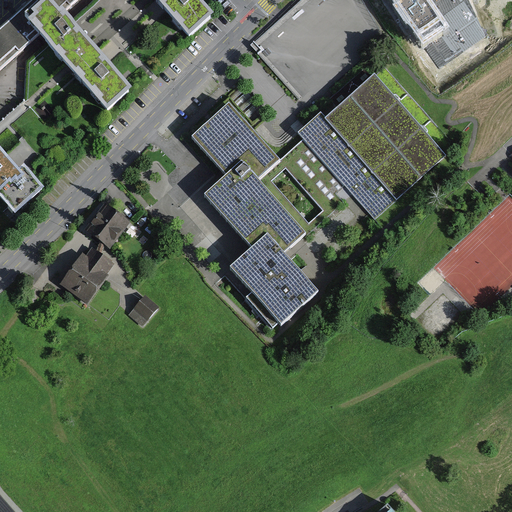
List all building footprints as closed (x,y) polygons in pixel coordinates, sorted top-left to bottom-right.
[(76,0),(34,0),(11,21),(30,42),(38,34),(61,14),(76,0)] [(211,16),(196,0),(156,0),(189,36),(211,16)] [(392,0),(423,43),(449,26),(430,0),(392,0)] [(430,0),(449,26),(423,43),(440,68),(486,36),(468,0),(430,0)] [(511,0),(489,0),(498,18),(511,11),(511,0)] [(95,52),(61,14),(38,34),(73,73),(95,52)] [(0,68),(30,42),(11,21),(0,30),(0,68)] [(130,91),(95,52),(73,73),(108,111),(130,91)] [(320,116),(299,135),(303,140),(353,195),(375,220),(446,156),(376,79),(327,123),(320,116)] [(0,130),(2,132),(25,111),(20,106),(0,123),(0,130)] [(253,250),(230,271),(281,327),(317,294),(283,257),(305,237),(257,184),(279,163),(229,108),(193,139),(228,178),(205,198),(253,250)] [(303,140),(279,163),(257,184),(305,237),(353,195),(303,140)] [(8,160),(0,166),(0,193),(16,211),(41,189),(24,170),(20,174),(8,160)] [(109,206),(89,231),(111,248),(131,223),(109,206)] [(87,256),(65,286),(90,305),(111,276),(109,275),(115,267),(94,251),(89,258),(87,256)] [(160,307),(146,295),(134,308),(148,320),(160,307)] [(12,511),(0,497),(0,511),(12,511)] [(400,511),(391,501),(378,511),(400,511)]
